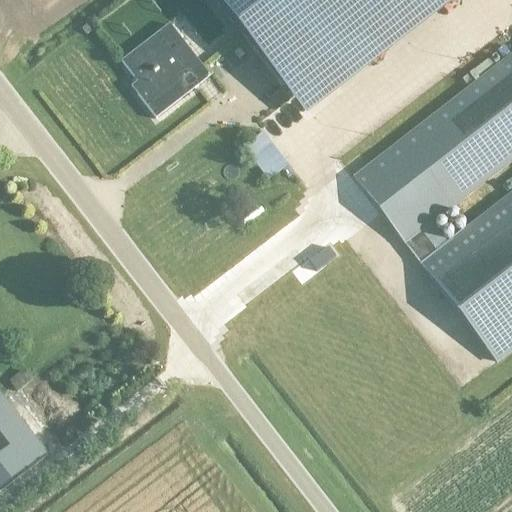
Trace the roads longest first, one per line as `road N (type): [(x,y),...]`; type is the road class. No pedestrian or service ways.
road 1 (unclassified): [(321,511),(0,98)]
road 2 (unknown): [(189,341),(318,207),(324,124),(501,0)]
